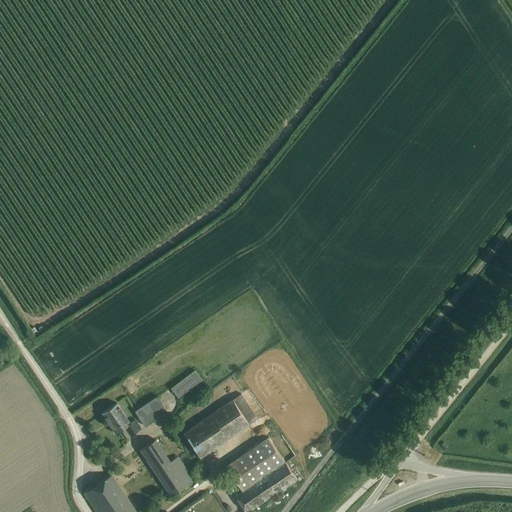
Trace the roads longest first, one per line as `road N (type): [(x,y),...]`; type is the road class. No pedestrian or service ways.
road 1 (unclassified): [(88,511),(79,498),(79,439),(0,314)]
road 2 (unclassified): [(511,322),(398,463)]
